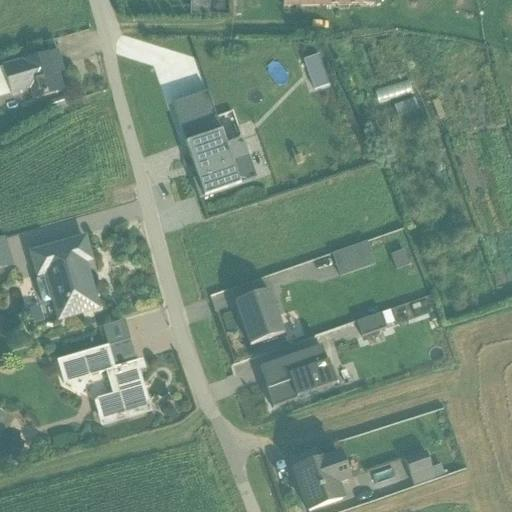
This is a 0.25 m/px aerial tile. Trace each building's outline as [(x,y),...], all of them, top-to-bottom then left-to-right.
[(226,0),(226,20),(245,20),(245,0),(226,0)] [(15,107),(70,92),(58,49),(3,64),(15,107)] [(335,98),(352,92),(340,58),(323,64),(335,98)] [(394,107),(428,96),(424,84),(390,96),(394,107)] [(413,124),(436,119),(432,104),(410,109),(413,124)] [(222,130),(182,143),(200,198),(257,180),(243,139),(227,144),(222,130)] [(92,260),(84,233),(27,249),(35,277),(44,275),(57,320),(97,308),(84,262),(92,260)] [(25,249),(0,254),(0,286),(31,280),(25,249)] [(289,300),(394,272),(388,249),(282,277),(289,300)] [(248,346),(285,334),(271,290),(234,301),(248,346)] [(379,345),(405,334),(399,320),(373,331),(379,345)] [(99,420),(147,407),(130,340),(57,359),(64,385),(89,379),(99,420)] [(273,406),(335,384),(321,345),(259,368),(273,406)] [(291,468),(306,511),(312,511),(343,501),(336,483),(350,478),(341,451),(291,468)] [(437,491),(454,480),(437,452),(420,462),(437,491)] [(400,471),(406,489),(423,484),(417,465),(400,471)]
